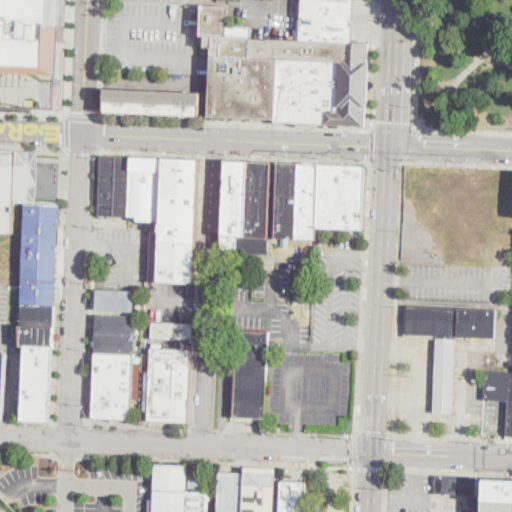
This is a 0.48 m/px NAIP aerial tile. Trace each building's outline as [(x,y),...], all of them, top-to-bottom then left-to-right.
[(0,0),(0,106),(63,109),(65,67),(67,0),(0,0)] [(354,0),(354,1),(352,42),(370,43),(370,44),(367,126),(276,122),(276,119),(213,116),(210,116),(212,76),(213,48),(208,48),(205,48),(206,36),(201,35),(202,8),(202,7),(202,6),(228,7),(229,7),(228,25),(228,26),(248,27),(252,27),(252,39),(289,41),(301,41),(302,0),(354,0)] [(201,93),(200,116),(105,112),(106,90),(106,89),(201,93)] [(27,166),(25,191),(16,191),(15,233),(0,232),(0,149),(17,150),(17,158),(16,166),(27,166)] [(114,214),(99,214),(102,154),(117,155),(114,214)] [(132,155),(129,215),(114,214),(117,155),(132,155)] [(195,282),(158,280),(161,216),(129,215),(132,155),(164,157),(201,158),(201,159),(195,282)] [(250,162),(247,235),(225,234),(228,161),(250,162)] [(272,162),(269,236),(247,235),(250,162),(272,162)] [(279,163),(300,164),(297,237),(276,237),(279,163)] [(297,237),(300,164),(320,165),(317,238),(297,237)] [(320,165),(362,166),(364,166),(366,168),(367,170),(367,171),(364,229),(317,227),(320,165)] [(450,196),(451,167),(407,166),(406,195),(450,196)] [(511,169),(477,168),(474,222),(492,223),(492,215),(511,216),(511,169)] [(23,303),(27,204),(61,205),(56,305),(23,303)] [(225,234),(269,236),(268,250),(224,248),(225,234)] [(290,247),(282,247),(282,237),(290,237),(290,247)] [(96,309),(134,311),(135,290),(97,288),(96,309)] [(23,303),(56,305),(55,326),(22,325),(23,303)] [(497,315),(496,338),(458,337),(454,414),(434,413),(437,337),(408,336),(409,307),(497,310),(497,315)] [(96,331),(97,314),(136,315),(135,332),(96,331)] [(194,324),(193,341),(170,340),(152,339),(153,322),(194,324)] [(55,326),(54,347),(26,345),(21,345),(21,325),(22,325),(55,326)] [(269,350),(266,419),(234,417),(239,330),(270,332),(269,350)] [(95,352),(96,331),(135,332),(134,353),(95,352)] [(54,347),(51,420),(23,419),(26,345),(54,347)] [(193,349),(190,421),(149,420),(150,410),(144,410),(146,370),(151,370),(152,347),(193,349)] [(93,416),(95,352),(134,353),(131,418),(93,416)] [(511,371),(511,435),(507,435),(509,399),(485,398),(486,370),(511,371)] [(189,466),(188,490),(211,491),(209,511),(148,511),(149,499),(151,499),(154,500),(156,466),(156,464),(189,466)] [(276,469),(275,480),(273,511),(219,511),(221,473),(245,474),(246,467),(276,469)] [(478,477),(478,495),(435,494),(436,476),(478,477)] [(511,479),(496,479),(483,478),(483,502),(496,502),(511,502),(511,479)] [(313,499),(312,507),(304,506),(303,511),(280,511),(282,481),(305,482),(305,489),(308,489),(308,497),(308,499),(313,499)] [(511,511),(511,502),(496,502),(483,502),(482,511),(511,511)]
